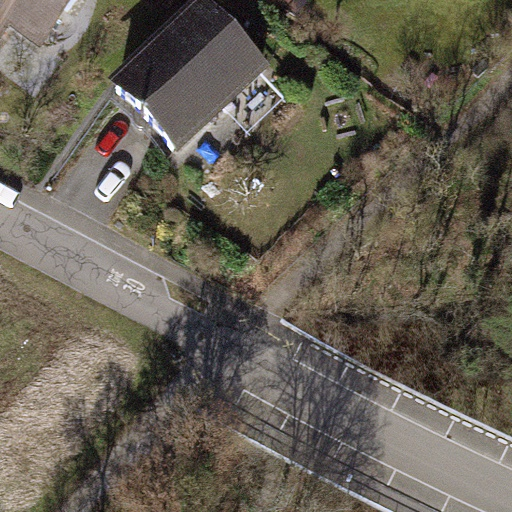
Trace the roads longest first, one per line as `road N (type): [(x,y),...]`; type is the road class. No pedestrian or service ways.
road 1 (residential): [(0,217),(511,494)]
road 2 (track): [(77,511),(235,347)]
